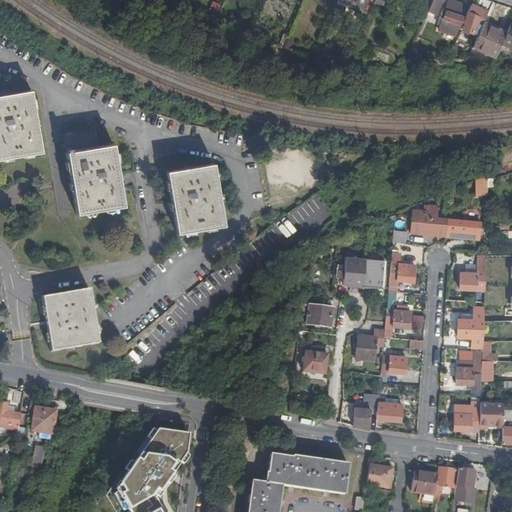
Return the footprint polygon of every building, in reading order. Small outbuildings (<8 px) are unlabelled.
[(354,0),(356,1),(354,5),(364,9),(367,0),(354,0)] [(443,1),(441,0),(434,0),(428,14),(436,17),(443,1)] [(488,15),(483,12),(471,7),(470,9),(450,2),(445,13),(443,12),(439,22),(441,23),(438,31),(454,37),(458,29),(472,35),(479,38),(483,27),(484,25),(488,15)] [(218,15),(221,7),(214,4),(211,12),(218,15)] [(493,29),(484,25),(483,27),(479,38),(474,50),(497,59),(503,45),(507,35),(493,29)] [(503,45),(511,48),(511,25),(508,32),(507,35),(503,45)] [(494,26),(493,29),(507,35),(508,32),(494,26)] [(31,90),(0,95),(0,160),(9,159),(44,152),(40,132),(34,133),(32,121),(35,121),(38,120),(31,90)] [(98,144),(95,129),(62,135),(65,151),(98,144)] [(125,206),(122,186),(116,188),(114,176),(119,174),(114,144),(65,153),(77,215),(125,206)] [(213,164),(173,171),(166,172),(171,201),(177,200),(179,212),(173,213),(176,235),(223,227),(213,164)] [(487,194),(488,177),(476,179),(476,194),(487,194)] [(411,234),(446,238),(447,221),(437,220),(439,207),(429,206),(428,213),(425,212),(413,212),(411,234)] [(446,238),(479,241),(481,224),(447,221),(446,238)] [(393,244),(405,245),(406,235),(394,234),(393,244)] [(343,282),(363,284),(365,257),(346,255),(343,282)] [(392,255),(389,287),(397,287),(397,283),(413,284),(415,267),(398,266),(399,256),(392,255)] [(365,257),(363,284),(382,285),(385,260),(365,257)] [(460,291),(485,293),(486,261),(476,261),(475,266),(475,275),(465,274),(461,274),(460,291)] [(466,266),(465,274),(475,275),(475,266),(466,266)] [(55,326),(50,328),(55,351),(103,342),(91,288),(44,298),(49,322),(54,321),(55,326)] [(392,319),(391,328),(409,330),(410,313),(401,312),(401,310),(397,310),(397,312),(393,312),(391,312),(392,299),(388,299),(388,301),(386,318),(392,319)] [(303,307),(302,313),(308,313),(307,326),(330,329),(333,311),(303,307)] [(424,327),(423,315),(410,315),(411,328),(424,327)] [(384,338),(391,339),(391,328),(392,319),(386,318),(385,332),(384,338)] [(475,329),(483,329),(484,323),(475,323),(475,322),(458,322),(458,339),(474,340),(475,329)] [(376,348),(383,349),(384,338),(385,332),(374,331),(373,339),(358,338),(356,361),(375,363),(376,348)] [(409,350),(423,351),(424,342),(410,341),(409,350)] [(483,343),(482,350),(482,354),(482,356),(490,356),(491,343),(483,343)] [(306,354),(303,374),(325,376),(328,357),(324,356),(325,351),(310,349),(310,355),(306,354)] [(471,392),(480,392),(481,383),(482,363),(482,356),(482,354),(474,354),(474,364),(473,369),(463,369),(456,368),(455,386),(471,387),(471,392)] [(381,375),(380,377),(388,378),(389,374),(404,376),(406,359),(389,358),(382,358),(381,375)] [(374,417),(377,418),(378,405),(378,400),(364,399),(363,408),(371,409),(371,411),(362,410),(360,410),(361,407),(357,407),(356,410),(353,427),(370,431),(371,415),(374,415),(374,417)] [(0,425),(19,429),(21,416),(6,414),(8,405),(0,404),(0,425)] [(470,434),(478,434),(479,430),(480,405),(471,404),(471,409),(455,408),(454,431),(470,432),(470,434)] [(480,405),(479,430),(487,430),(487,427),(487,426),(493,426),(493,428),(503,428),(503,410),(503,409),(495,408),(495,404),(480,404),(480,405)] [(377,418),(376,422),(383,423),(383,422),(400,424),(401,407),(384,405),(378,405),(377,418)] [(53,437),(57,413),(36,409),(32,433),(53,437)] [(503,428),(502,446),(511,446),(511,410),(503,410),(503,428)] [(190,436),(158,431),(116,491),(128,511),(161,511),(155,500),(187,455),(190,436)] [(29,465),(41,465),(42,447),(29,446),(29,465)] [(254,483),(249,511),(278,511),(283,487),(344,496),(348,468),(271,456),(267,485),(254,483)] [(369,467),(366,487),(390,490),(393,470),(369,467)] [(456,472),(438,469),(437,476),(435,497),(434,502),(437,502),(439,488),(453,490),(456,472)] [(473,472),(459,470),(454,502),(473,505),(475,491),(471,490),(473,472)] [(411,493),(435,497),(437,476),(414,473),(411,493)] [(355,511),(357,511),(362,511),(364,501),(357,499),(355,511)]
